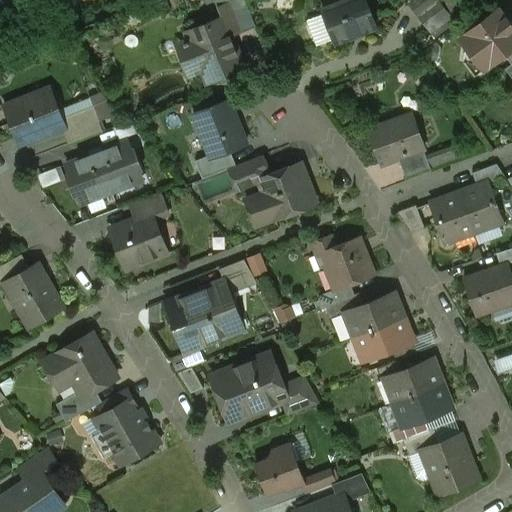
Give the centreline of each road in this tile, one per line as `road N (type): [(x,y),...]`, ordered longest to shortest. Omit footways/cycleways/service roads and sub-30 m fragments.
road 1 (residential): [(279,75),(390,224),(511,442)]
road 2 (residential): [(3,171),(108,301),(241,511)]
